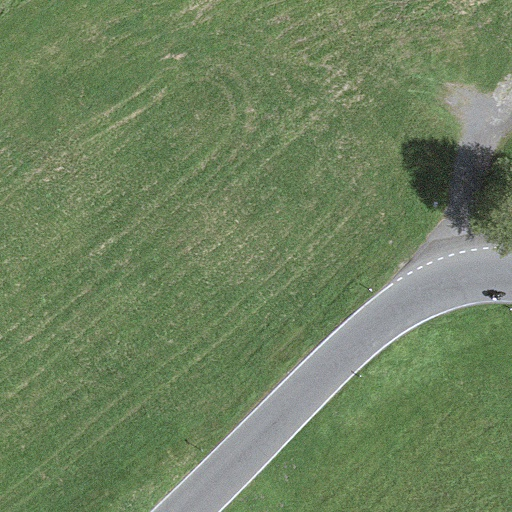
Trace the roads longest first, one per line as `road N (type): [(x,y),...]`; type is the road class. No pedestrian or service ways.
road 1 (tertiary): [(175,511),(372,318),(448,283),(511,283)]
road 2 (unknown): [(475,283),(478,178),(511,91)]
